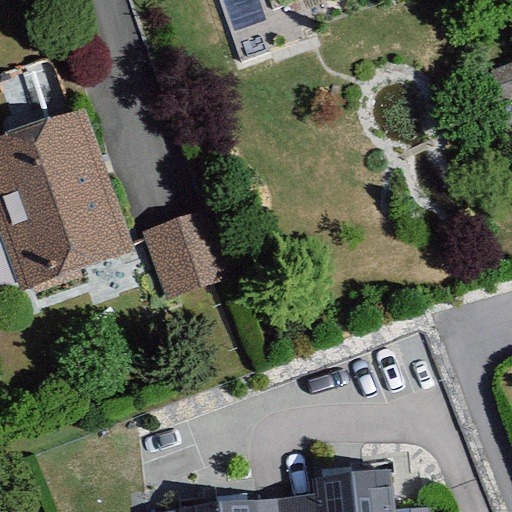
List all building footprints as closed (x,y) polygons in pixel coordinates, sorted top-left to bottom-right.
[(88,122),(0,149),(0,242),(19,302),(134,266),(88,122)] [(143,226),(170,293),(238,266),(211,199),(143,226)] [(317,511),(391,511),(387,472),(315,479),(316,495),(317,511)] [(258,500),(258,511),(317,511),(316,495),(258,500)] [(183,511),(258,511),(258,500),(183,508),(183,511)]
